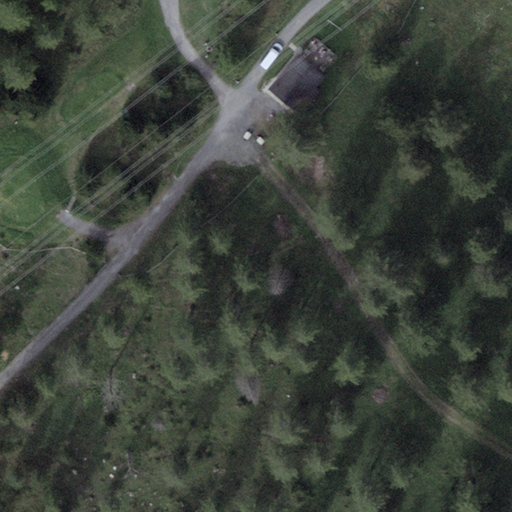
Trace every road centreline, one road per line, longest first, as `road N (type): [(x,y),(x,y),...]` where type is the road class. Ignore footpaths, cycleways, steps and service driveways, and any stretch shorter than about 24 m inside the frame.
road 1 (track): [(167,0),(179,37),(323,235),(399,361),(426,394),(511,453)]
road 2 (track): [(324,0),(284,39),(168,207),(0,383)]
